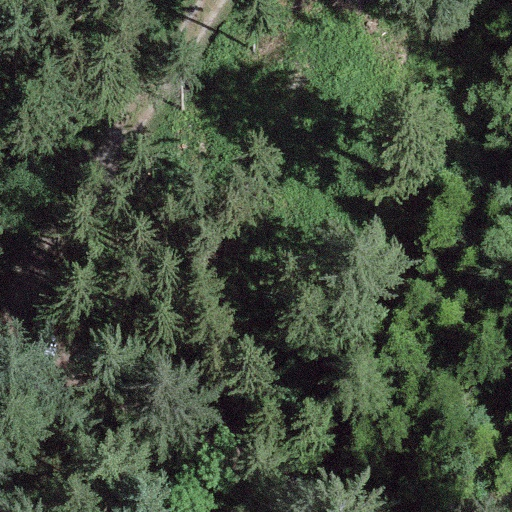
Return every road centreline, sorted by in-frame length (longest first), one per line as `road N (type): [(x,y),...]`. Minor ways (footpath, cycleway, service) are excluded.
road 1 (track): [(0,341),(222,0)]
road 2 (track): [(6,327),(305,511)]
